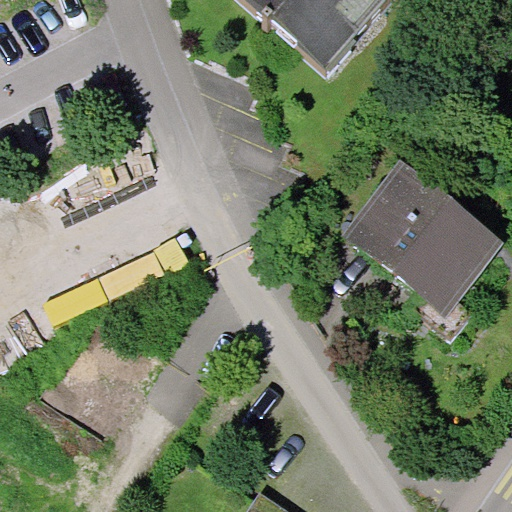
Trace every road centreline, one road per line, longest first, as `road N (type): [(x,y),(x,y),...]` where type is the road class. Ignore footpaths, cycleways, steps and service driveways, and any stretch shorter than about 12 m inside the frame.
road 1 (residential): [(128,0),(244,278),(399,511)]
road 2 (track): [(105,511),(244,278)]
